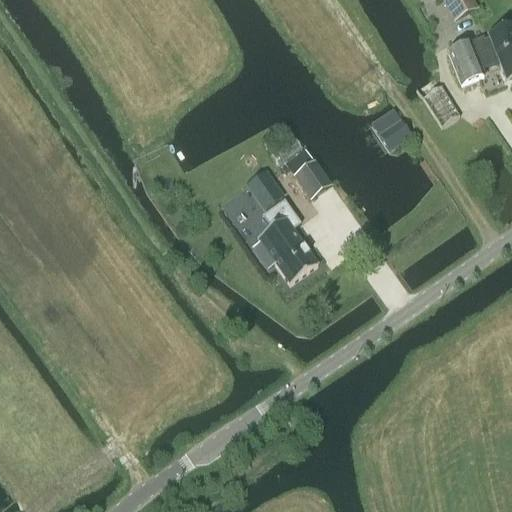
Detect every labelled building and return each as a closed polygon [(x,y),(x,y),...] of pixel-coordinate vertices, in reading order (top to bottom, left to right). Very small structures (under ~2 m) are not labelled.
[(441,0),(455,24),(476,13),(472,5),(469,0),(441,0)] [(485,80),(482,73),(500,64),(508,82),(511,79),(511,27),(486,40),(488,42),(482,45),(481,42),(448,58),(464,90),(485,80)] [(441,92),(423,102),(441,130),(459,120),(441,92)] [(393,113),(369,128),(373,133),(382,147),(388,157),(395,152),(411,142),(394,115),(393,113)] [(304,153),(284,167),(294,181),(314,167),(304,153)] [(314,167),(294,181),(310,204),(330,190),(314,167)] [(271,235),(257,244),(259,247),(274,269),(276,271),(289,290),(290,291),(319,271),(292,233),(300,228),(284,205),(261,221),(271,235)]
